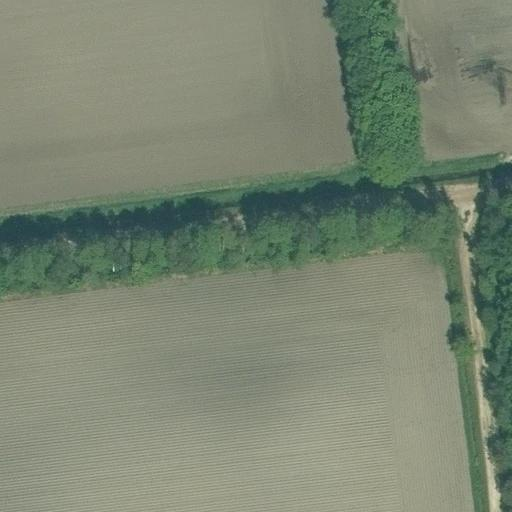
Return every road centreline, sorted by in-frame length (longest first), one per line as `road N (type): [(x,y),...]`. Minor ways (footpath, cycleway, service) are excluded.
road 1 (track): [(465,201),(0,257)]
road 2 (track): [(499,511),(465,201)]
